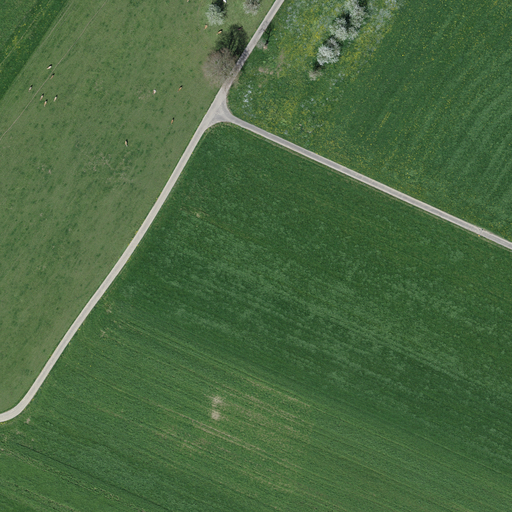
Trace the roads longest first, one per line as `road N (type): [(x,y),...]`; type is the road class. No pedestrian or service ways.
road 1 (track): [(0,418),(20,408),(134,243),(212,110),(511,246)]
road 2 (residential): [(280,0),(212,110)]
